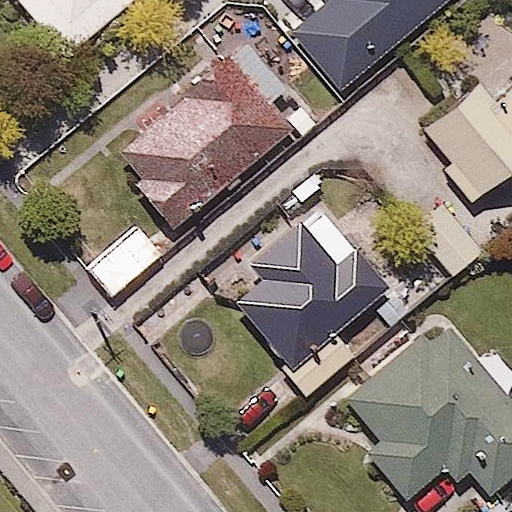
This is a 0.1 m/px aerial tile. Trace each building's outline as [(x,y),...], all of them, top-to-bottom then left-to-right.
[(19,0),(63,52),(124,0),(19,0)] [(315,0),(290,23),(368,112),(416,70),(395,46),(448,0),(315,0)] [(289,120),(215,34),(96,139),(170,224),(289,120)] [(511,69),(489,86),(477,70),(409,121),(468,201),(485,189),(511,225),(511,69)] [(356,351),(335,324),(389,280),(319,193),(214,277),(305,391),(356,351)] [(343,390),(373,434),(362,442),(400,498),(448,465),(466,492),(511,461),(511,417),(445,320),(343,390)] [(511,511),(511,510),(499,494),(475,511),(511,511)]
